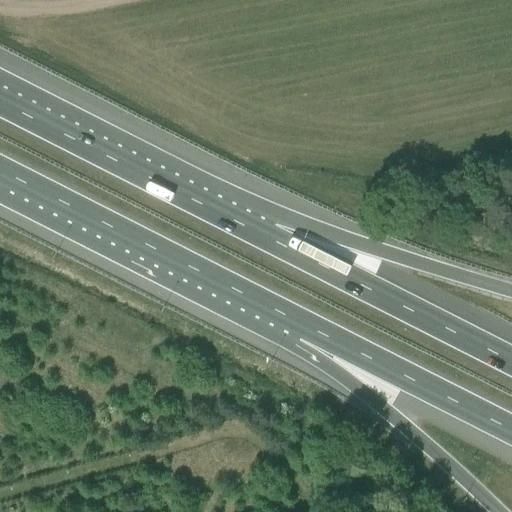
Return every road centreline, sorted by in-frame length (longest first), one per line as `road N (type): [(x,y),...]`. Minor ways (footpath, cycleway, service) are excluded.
road 1 (motorway): [(0,172),(302,326)]
road 2 (motorway): [(265,237),(0,102)]
road 3 (motorway): [(511,362),(265,237)]
road 4 (motorway): [(302,326),(498,511)]
road 5 (motorway): [(511,289),(434,266),(265,237)]
road 6 (motorway): [(302,326),(511,431)]
